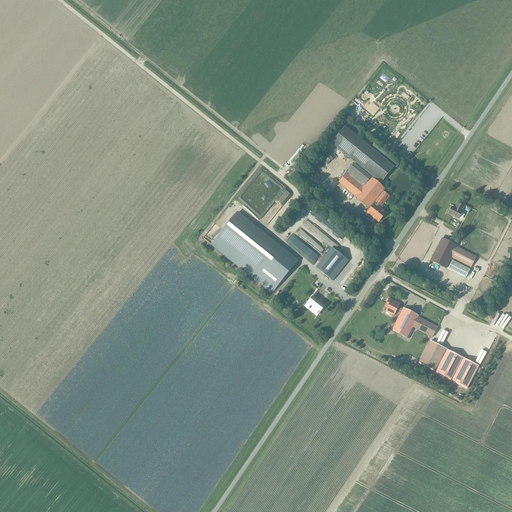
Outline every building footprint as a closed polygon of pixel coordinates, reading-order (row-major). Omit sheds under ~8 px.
[(394,166),(345,126),(331,143),(373,177),(377,181),(381,183),(394,166)] [(408,150),(412,145),(390,126),(385,131),(408,150)] [(372,178),(354,164),(339,182),(356,196),(355,197),(369,208),(382,192),(384,189),(376,182),(377,181),(373,177),(372,178)] [(379,222),(386,213),(377,205),(385,195),(382,192),(369,208),(365,212),(379,222)] [(456,207),(457,207),(456,209),(452,207),(448,214),(451,215),(452,217),(454,218),(455,217),(458,219),(462,212),(461,212),(463,206),(458,204),(456,207)] [(272,293),(297,262),(237,213),(211,245),(272,293)] [(446,269),(451,257),(457,247),(457,246),(442,239),(430,261),(446,269)] [(476,257),(457,247),(451,257),(471,267),(476,257)] [(335,250),(319,270),(333,281),(348,261),(335,250)] [(452,261),(448,269),(465,279),(470,270),(452,261)] [(325,307),(312,297),(312,296),(308,302),(310,304),(307,307),(308,308),(309,309),(316,314),(319,310),(320,312),(314,319),(315,319),(325,307)] [(397,310),(398,307),(400,304),(389,299),(385,307),(387,308),(385,312),(394,316),(395,312),(397,310)] [(401,312),(392,330),(407,338),(413,327),(432,337),(438,327),(418,317),(418,316),(403,308),(403,309),(398,307),(397,310),(401,312)] [(430,341),(419,362),(419,363),(435,371),(446,349),(430,341)] [(472,391),(492,401),(511,362),(511,355),(496,347),(472,391)] [(447,350),(436,372),(467,388),(479,366),(447,350)]
